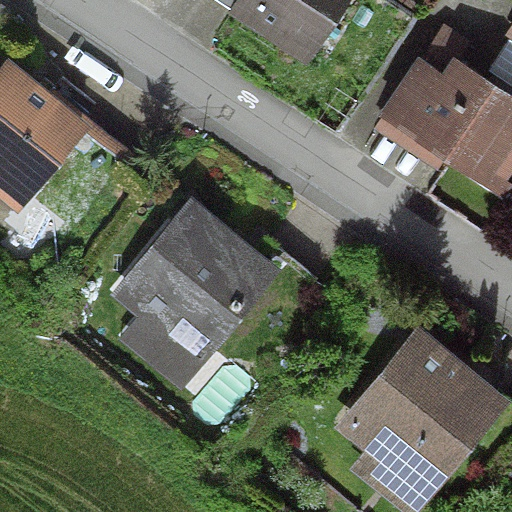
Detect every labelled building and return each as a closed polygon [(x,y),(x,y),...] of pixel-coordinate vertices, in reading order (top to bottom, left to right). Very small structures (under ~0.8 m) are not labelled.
[(238,0),(234,8),(292,47),(323,0),(238,0)] [(413,61),(415,62),(382,112),(486,180),(511,141),(511,101),(424,43),(413,61)] [(83,114),(62,97),(53,109),(1,67),(0,67),(0,163),(27,185),(83,114)] [(305,284),(255,243),(246,254),(186,205),(116,291),(194,354),(232,308),(265,335),(305,284)] [(436,466),(491,400),(413,336),(342,421),(376,449),(411,445),(436,466)]
